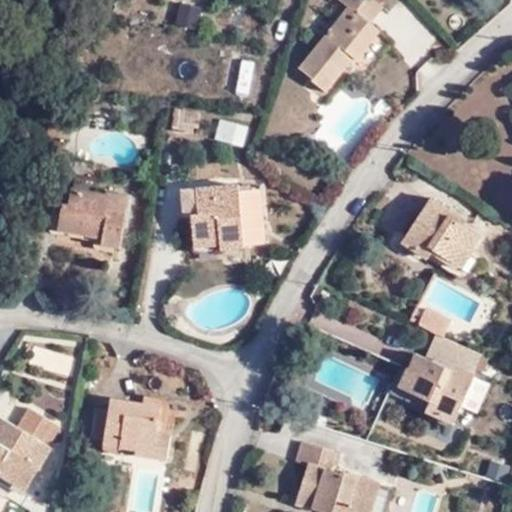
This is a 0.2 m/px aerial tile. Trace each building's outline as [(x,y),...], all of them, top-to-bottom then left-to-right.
[(355,70),(380,39),(371,31),(385,14),(367,0),(334,0),(347,11),(299,69),(313,81),(309,85),(323,96),(349,65),(355,70)] [(176,26),(199,30),(203,5),(180,1),(176,26)] [(228,58),(226,94),(253,95),(255,59),(228,58)] [(175,108),(172,130),(197,134),(200,112),(175,108)] [(246,144),(248,122),(217,119),(215,141),(246,144)] [(57,139),(50,137),(48,145),(56,147),(57,139)] [(219,226),(219,236),(246,234),(246,227),(266,224),(262,177),(249,178),(248,172),(185,179),(190,228),(219,226)] [(100,185),(65,179),(63,194),(58,193),(55,215),(101,221),(99,233),(118,236),(126,182),(101,178),(100,185)] [(421,228),(460,254),(471,238),(468,236),(478,220),(446,199),(449,195),(429,183),(400,225),(415,235),(421,228)] [(191,240),(219,236),(219,226),(190,228),(191,240)] [(427,297),(418,315),(435,324),(442,327),(451,308),(427,297)] [(435,404),(451,412),(474,364),(472,363),(474,358),(481,362),(488,349),(442,327),(435,324),(425,346),(417,342),(409,357),(406,357),(399,373),(441,395),(435,404)] [(180,447),(183,421),(169,419),(171,395),(120,391),(120,396),(107,394),(104,426),(116,427),(117,434),(148,436),(148,445),(180,447)] [(185,396),(171,395),(169,419),(183,421),(185,396)] [(0,429),(2,431),(0,434),(0,460),(6,464),(8,460),(33,476),(59,433),(55,431),(50,428),(58,414),(63,417),(66,412),(38,396),(27,415),(3,403),(0,407),(0,429)] [(55,431),(63,417),(58,414),(50,428),(55,431)] [(369,489),(376,455),(342,450),(339,456),(327,453),(331,434),(293,428),(290,449),(304,452),(298,489),(335,494),(338,477),(357,481),(356,487),(369,489)] [(391,458),(376,455),(369,489),(367,499),(367,502),(372,503),(374,503),(379,502),(381,500),(382,499),(385,495),(385,492),(387,489),(391,458)] [(338,477),(335,494),(335,495),(367,499),(369,489),(356,487),(357,481),(338,477)]
